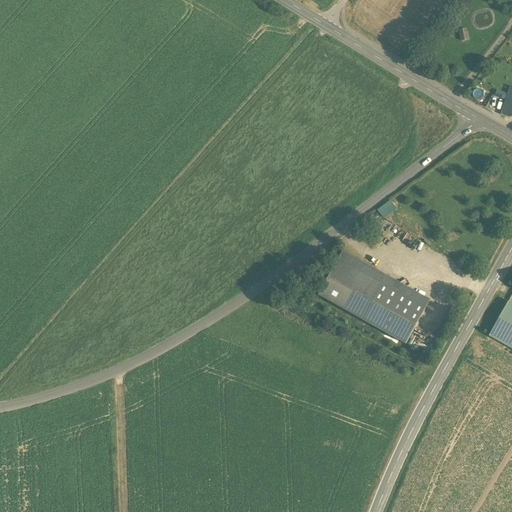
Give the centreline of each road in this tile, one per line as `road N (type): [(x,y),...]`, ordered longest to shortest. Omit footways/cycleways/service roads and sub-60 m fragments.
road 1 (tertiary): [(0,408),(99,378),(205,323),(478,118)]
road 2 (secondary): [(376,511),(511,246)]
road 3 (tertiary): [(283,0),(478,118)]
road 4 (track): [(127,511),(116,370)]
